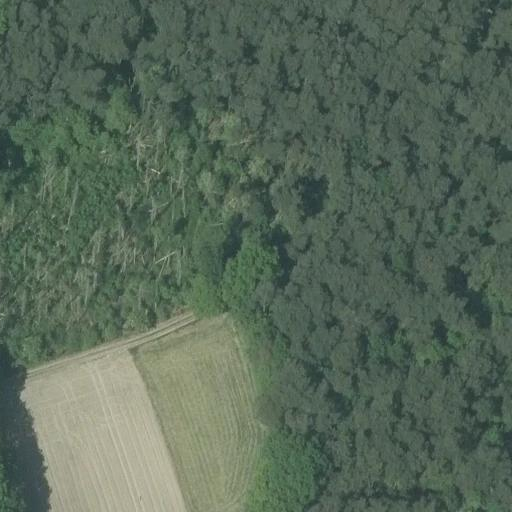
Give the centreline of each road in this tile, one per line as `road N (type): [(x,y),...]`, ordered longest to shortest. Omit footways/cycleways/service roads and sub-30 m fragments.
road 1 (track): [(511,154),(150,335),(0,382)]
road 2 (track): [(0,70),(33,70),(108,18),(110,0)]
